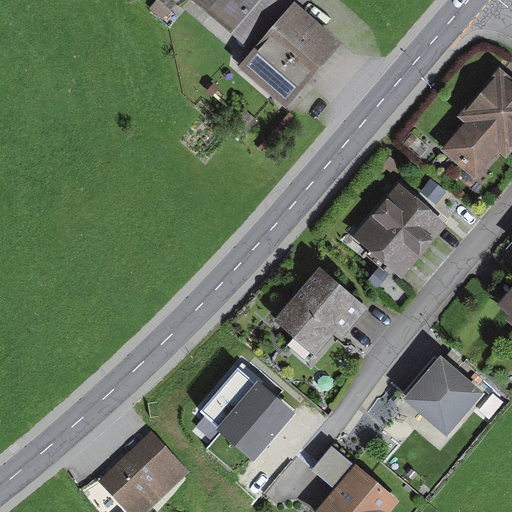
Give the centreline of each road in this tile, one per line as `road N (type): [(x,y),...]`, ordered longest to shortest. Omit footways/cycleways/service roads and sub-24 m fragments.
road 1 (primary): [(468,0),(222,283),(0,487)]
road 2 (residential): [(277,495),(384,349),(511,202)]
